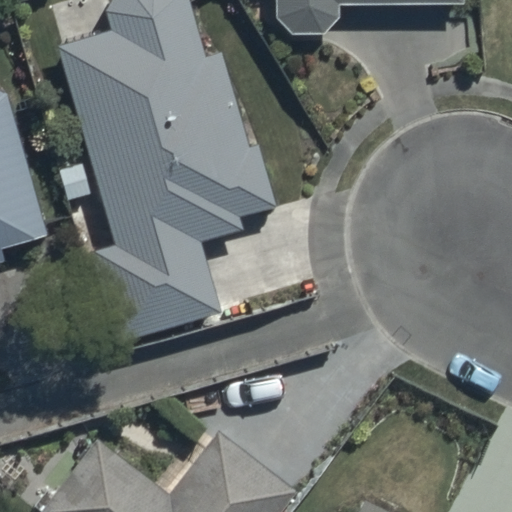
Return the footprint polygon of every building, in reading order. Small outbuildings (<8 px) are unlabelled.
[(54,40),(99,201),(80,206),(91,244),(84,246),(109,335),(215,306),(195,235),(238,223),(234,209),(270,199),(253,139),(243,142),(217,48),(199,51),(184,0),(103,0),(102,2),(104,26),(54,40)] [(270,0),(271,12),(289,27),(322,28),(334,12),(333,0),(270,0)] [(0,240),(41,228),(0,85),(0,240)] [(270,511),(291,486),(212,425),(164,488),(91,432),(33,507),(39,511),(270,511)] [(395,511),(359,495),(351,511),(395,511)]
